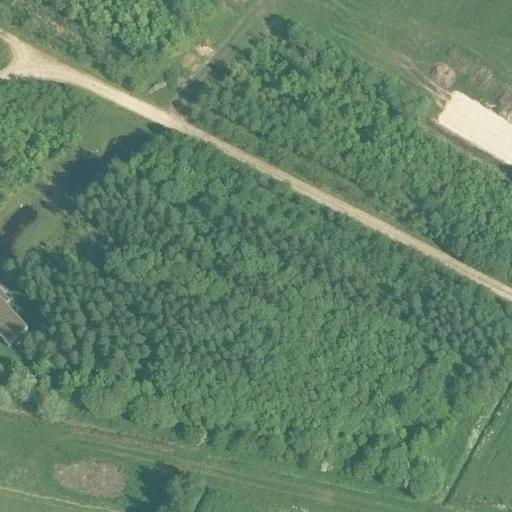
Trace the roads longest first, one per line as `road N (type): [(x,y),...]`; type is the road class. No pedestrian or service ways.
road 1 (track): [(77,74),(511,297)]
road 2 (track): [(0,432),(375,511)]
